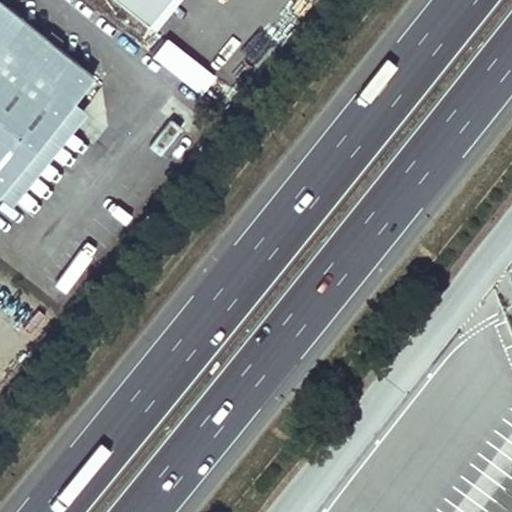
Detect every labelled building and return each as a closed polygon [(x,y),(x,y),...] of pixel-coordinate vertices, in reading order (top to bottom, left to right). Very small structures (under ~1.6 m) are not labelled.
[(118,0),(145,21),(161,0),(118,0)] [(161,0),(145,21),(153,28),(175,0),(161,0)] [(17,20),(0,6),(0,186),(71,100),(90,75),(18,18),(17,20)] [(198,93),(213,75),(164,35),(149,53),(198,93)] [(0,186),(0,197),(9,205),(84,111),(71,100),(0,186)]
